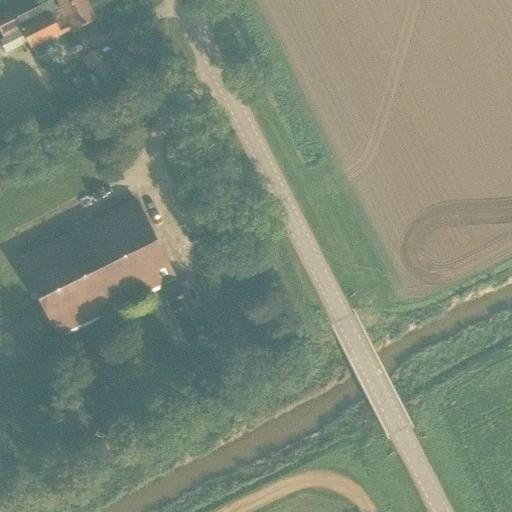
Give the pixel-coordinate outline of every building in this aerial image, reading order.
[(54,0),(16,19),(24,35),(89,2),(87,0),(54,0)] [(89,2),(24,35),(32,50),(33,49),(38,58),(57,49),(52,40),(72,30),(73,31),(97,19),(89,2)] [(0,29),(9,28),(6,13),(0,13),(0,29)] [(95,48),(82,54),(88,67),(95,64),(95,65),(102,62),(95,48)] [(102,62),(95,65),(101,77),(112,71),(107,60),(102,62)] [(192,290),(183,294),(137,201),(21,259),(59,340),(162,289),(168,301),(167,302),(188,346),(213,334),(192,290)] [(125,382),(115,392),(123,400),(133,390),(125,382)]
